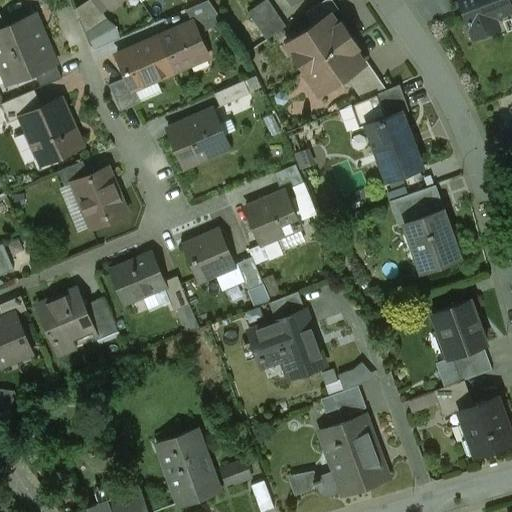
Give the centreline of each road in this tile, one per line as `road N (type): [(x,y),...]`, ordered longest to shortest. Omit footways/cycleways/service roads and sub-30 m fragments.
road 1 (residential): [(388,0),(453,108),(511,290)]
road 2 (residential): [(59,0),(161,227)]
road 3 (residential): [(350,289),(428,504)]
road 4 (residential): [(49,274),(161,227)]
